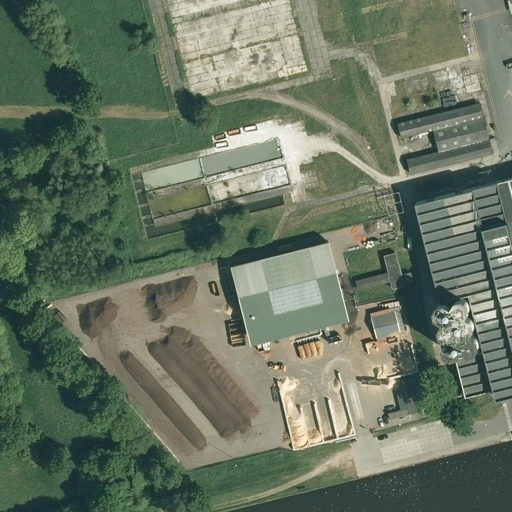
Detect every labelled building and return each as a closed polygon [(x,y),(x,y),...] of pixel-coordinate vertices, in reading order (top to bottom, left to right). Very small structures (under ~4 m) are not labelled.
[(171,0),(170,0),(175,21),(206,14),(205,11),(231,5),(229,0),(171,0)] [(180,40),(184,59),(267,40),(264,28),(269,27),(272,37),(301,30),(298,14),(222,31),(222,30),(180,40)] [(195,99),(312,71),(306,48),(189,76),(195,99)] [(458,90),(465,90),(464,86),(441,87),(441,97),(458,96),(458,90)] [(480,103),(398,124),(401,137),(433,130),(438,152),(407,159),(410,173),(492,153),(480,103)] [(210,175),(285,157),(281,141),(206,159),(210,175)] [(511,177),(418,201),(442,299),(471,292),(485,349),(457,356),(467,395),(477,393),(480,404),(481,405),(482,405),(483,406),(485,406),(486,405),(487,404),(488,403),(488,402),(488,401),(485,391),(495,388),(498,398),(511,394),(511,177)] [(290,206),(300,203),(297,192),(287,195),(290,206)] [(329,240),(231,265),(238,295),(245,322),(343,297),(336,270),(329,240)] [(395,253),(385,256),(389,272),(356,281),(358,289),(391,281),(393,288),(404,285),(395,253)] [(162,282),(150,285),(152,291),(163,287),(162,282)] [(199,288),(192,292),(195,297),(203,293),(199,288)] [(241,336),(253,337),(253,329),(241,329),(241,336)] [(449,343),(453,354),(466,349),(462,339),(449,343)] [(422,411),(414,376),(401,379),(409,414),(422,411)] [(382,390),(385,400),(398,395),(394,386),(382,390)] [(443,401),(432,404),(434,414),(446,411),(443,401)] [(407,408),(387,413),(389,419),(408,415),(407,408)]
